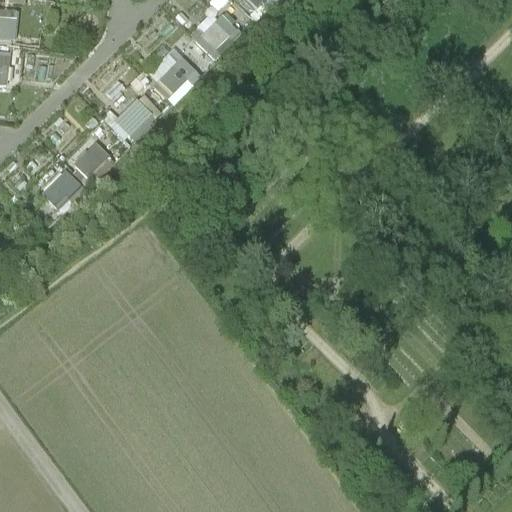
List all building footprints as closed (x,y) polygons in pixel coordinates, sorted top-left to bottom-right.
[(221,54),(253,24),(229,0),(227,0),(197,29),(221,54)] [(247,0),(263,16),(280,0),(247,0)] [(0,18),(0,40),(18,42),(21,21),(0,18)] [(185,32),(151,74),(179,97),(213,55),(185,32)] [(0,55),(0,81),(2,81),(1,73),(12,72),(11,55),(0,55)] [(113,129),(135,145),(154,120),(133,103),(113,129)] [(96,182),(111,155),(84,139),(69,167),(96,182)]
